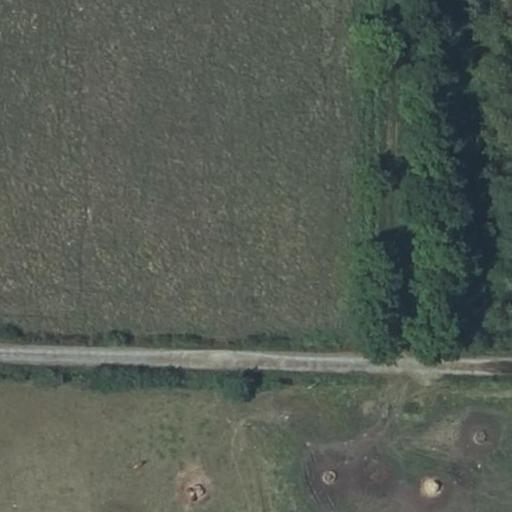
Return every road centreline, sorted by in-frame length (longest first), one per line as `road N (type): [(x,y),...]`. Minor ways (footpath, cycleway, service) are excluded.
road 1 (track): [(511,373),(0,366)]
road 2 (track): [(391,371),(392,0)]
